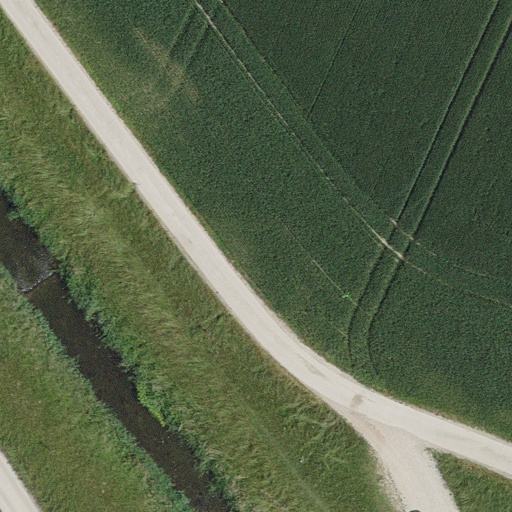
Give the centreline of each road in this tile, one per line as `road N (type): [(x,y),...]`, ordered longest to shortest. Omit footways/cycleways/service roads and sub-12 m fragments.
road 1 (track): [(511,464),(353,398),(279,346),(10,0)]
road 2 (track): [(425,511),(353,398)]
